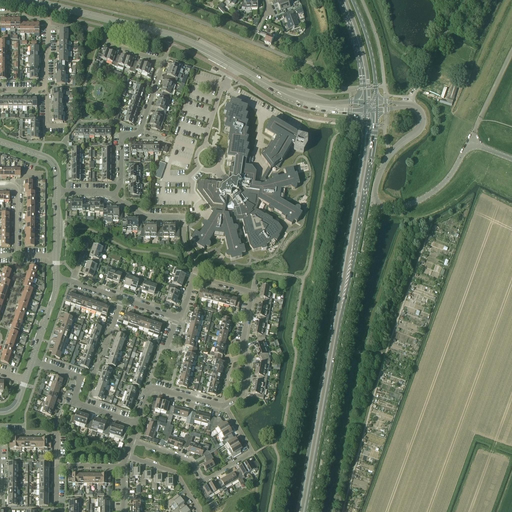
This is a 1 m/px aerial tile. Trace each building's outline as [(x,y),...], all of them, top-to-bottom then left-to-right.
[(251,9),(250,0),(242,0),(241,7),(245,8),(245,10),(251,9)] [(262,6),(259,0),(250,0),(251,9),(257,9),(257,8),(262,6)] [(290,7),(288,2),(291,1),(290,0),(285,0),(286,0),(278,3),(280,11),(290,7)] [(298,27),(295,20),(298,19),(296,14),(294,15),(292,11),(282,15),(284,19),(286,18),(288,24),(286,24),(288,30),(298,27)] [(270,45),(273,39),(267,36),(264,42),(270,45)] [(106,61),(110,52),(104,50),(103,52),(100,51),(97,60),(100,62),(101,59),(106,61)] [(114,67),(118,57),(115,56),(116,54),(110,52),(106,61),(112,63),(111,66),(114,67)] [(123,70),(124,67),(127,58),(121,56),(120,58),(118,57),(114,67),(123,70)] [(132,73),(135,63),(132,62),(133,60),(127,58),(124,67),(129,69),(129,72),(132,73)] [(141,73),(144,64),(139,62),(138,64),(135,63),(132,73),(135,74),(136,71),(141,73)] [(181,69),(182,66),(173,62),(172,65),(170,65),(168,70),(177,73),(179,68),(181,69)] [(150,79),(154,70),(149,68),(150,66),(144,64),(141,73),(147,75),(146,78),(150,79)] [(175,78),(177,73),(168,70),(167,76),(168,76),(167,79),(176,82),(178,79),(175,78)] [(175,85),(176,82),(167,79),(167,82),(165,81),(163,87),(171,89),(173,84),(175,85)] [(145,89),(144,88),(145,86),(137,83),(135,91),(143,94),(145,89)] [(174,90),(171,89),(163,87),(161,92),(163,93),(162,95),(171,98),(174,90)] [(170,102),(171,98),(162,95),(161,98),(159,98),(157,103),(166,106),(167,101),(170,102)] [(195,232),(190,239),(195,242),(194,244),(197,245),(204,250),(205,247),(206,248),(208,248),(209,248),(210,247),(211,245),(210,244),(209,242),(214,233),(224,235),(228,252),(226,253),(226,254),(226,255),(226,257),(228,258),(229,258),(230,257),(231,260),(239,258),(242,257),(241,254),(245,253),(243,246),(239,247),(239,246),(241,245),(240,241),(238,241),(236,232),(237,231),(238,230),(238,228),(237,227),(236,226),(234,226),(233,226),(231,219),(230,220),(228,214),(224,213),(225,212),(231,213),(233,212),(235,220),(243,220),(242,221),(244,228),(243,228),(245,237),(247,236),(249,247),(253,251),(261,249),(262,250),(267,249),(266,246),(274,240),(277,242),(279,237),(278,237),(282,230),(278,224),(272,221),(272,219),(265,215),(265,216),(257,211),(256,210),(259,200),(269,206),(268,207),(268,209),(268,210),(269,211),(271,212),(272,211),(274,210),(282,215),(281,216),(285,219),(286,217),(287,217),(285,221),(291,225),(294,221),(296,223),(298,220),(298,221),(302,213),(300,212),(300,211),(300,209),(300,208),(299,207),(297,206),(296,207),(295,208),(279,199),(281,190),(291,187),(292,189),(293,190),(295,190),(296,189),(297,187),(297,186),(297,185),(299,184),(297,176),(297,173),(294,174),(293,168),(285,171),(286,176),(285,176),(278,178),(277,176),(276,175),(275,175),(273,176),(272,178),(272,179),(273,180),(266,182),(265,178),(270,169),(275,166),(278,168),(291,146),(294,148),(294,150),(303,153),(304,149),(305,149),(308,138),(300,136),(298,135),(297,134),(271,119),(267,126),(268,127),(265,132),(273,137),(272,140),(270,142),(268,146),(266,150),(262,149),(261,157),(268,167),(258,184),(254,183),(256,173),(252,167),(245,166),(246,160),(247,160),(249,154),(249,153),(246,152),(249,146),(246,145),(248,138),(246,137),(248,130),(246,130),(248,123),(245,122),(248,115),(245,114),(247,107),(241,105),(241,103),(239,102),(231,100),(229,107),(226,106),(224,113),(226,114),(224,121),(226,122),(224,128),(230,130),(228,143),(229,143),(227,157),(232,158),(231,163),(230,168),(229,173),(230,173),(229,178),(228,179),(227,179),(226,179),(225,179),(222,181),(222,182),(222,183),(221,184),(216,184),(216,183),(211,182),(211,183),(198,181),(197,190),(205,202),(211,209),(211,208),(213,209),(212,212),(213,213),(207,223),(206,222),(205,222),(203,222),(202,223),(202,225),(202,226),(203,227),(200,233),(200,234),(200,235),(195,232)] [(168,107),(166,106),(157,103),(155,108),(157,109),(156,112),(165,115),(168,107)] [(136,115),(138,109),(129,106),(128,112),(136,115)] [(164,118),(165,115),(156,112),(155,115),(153,114),(152,119),(160,122),(162,117),(164,118)] [(132,125),(134,120),(126,117),(124,122),(132,125)] [(162,123),(160,122),(152,119),(150,125),(152,125),(151,128),(160,131),(161,128),(162,123)] [(84,136),(84,127),(78,127),(78,130),(75,130),(75,136),(84,136)] [(160,162),(154,177),(160,179),(166,164),(160,162)] [(141,173),(141,167),(140,167),(140,164),(133,164),(132,167),(129,167),(128,173),(141,173)] [(140,178),(141,173),(128,173),(128,178),(132,178),(132,181),(140,182),(140,178)] [(140,190),(140,185),(140,182),(132,181),(132,185),(128,185),(128,190),(140,190)] [(140,196),(140,190),(128,190),(128,196),(132,196),(132,199),(139,199),(139,196),(140,196)] [(77,209),(77,200),(71,200),(71,204),(68,204),(68,212),(71,212),(72,209),(77,209)] [(86,211),(86,204),(82,204),(83,200),(77,200),(77,209),(82,209),(82,211),(86,211)] [(94,210),(94,200),(89,200),(89,204),(86,204),(86,211),(89,211),(89,210),(94,210)] [(103,213),(103,204),(100,204),(100,200),(94,200),(94,210),(94,212),(100,212),(100,213),(103,213)] [(113,219),(113,208),(106,208),(106,211),(105,213),(103,213),(103,221),(107,221),(107,219),(112,219),(113,219)] [(122,221),(122,213),(119,213),(119,208),(113,208),(113,219),(112,219),(112,221),(118,221),(122,221)] [(132,231),(132,219),(126,219),(126,224),(122,224),(122,232),(126,232),(126,231),(132,231)] [(141,229),(141,224),(138,224),(138,219),(132,219),(132,231),(138,231),(138,232),(141,232),(141,229)] [(150,237),(150,224),(144,224),(144,229),(141,229),(141,232),(141,237),(144,237),(150,237)] [(159,238),(160,230),(156,230),(157,224),(150,224),(150,237),(156,237),(156,238),(159,238)] [(169,237),(169,224),(163,224),(163,230),(160,230),(159,238),(163,238),(163,237),(169,237)] [(178,238),(178,230),(175,230),(175,224),(169,224),(169,237),(175,237),(175,238),(178,238)] [(104,251),(106,246),(98,243),(97,246),(93,245),(91,251),(101,254),(102,251),(104,251)] [(100,258),(101,254),(91,251),(89,257),(93,258),(92,261),(100,264),(102,258),(100,258)] [(98,269),(100,264),(92,261),(91,263),(87,262),(85,268),(95,272),(96,268),(98,269)] [(36,274),(38,268),(30,265),(29,269),(27,268),(27,270),(36,274)] [(113,281),(116,272),(112,271),(113,269),(108,267),(105,275),(108,276),(107,279),(113,281)] [(11,274),(12,271),(4,268),(2,273),(12,277),(13,274),(11,274)] [(94,275),(95,272),(85,268),(83,275),(87,276),(86,278),(94,281),(96,276),(94,275)] [(186,275),(182,274),(183,271),(175,268),(173,274),(175,275),(174,278),(183,281),(186,275)] [(34,279),(36,274),(27,270),(26,273),(27,273),(26,276),(34,279)] [(123,281),(125,273),(120,271),(119,273),(116,272),(113,281),(119,284),(120,280),(123,281)] [(11,279),(12,277),(2,273),(1,279),(3,280),(3,279),(9,282),(9,281),(10,279),(11,279)] [(130,287),(133,278),(130,277),(131,274),(125,273),(123,281),(125,282),(124,285),(130,287)] [(140,287),(143,279),(138,277),(137,279),(133,278),(130,287),(136,290),(137,286),(140,287)] [(181,288),(183,281),(174,278),(173,282),(171,281),(169,286),(177,289),(178,286),(181,288)] [(10,285),(11,282),(9,281),(9,282),(3,279),(3,280),(1,285),(11,288),(11,286),(10,285)] [(148,293),(151,284),(147,283),(148,280),(143,279),(140,287),(143,288),(142,291),(148,293)] [(31,289),(32,284),(23,281),(22,283),(24,283),(22,286),(25,287),(31,289)] [(158,293),(161,285),(155,283),(154,285),(151,284),(148,293),(154,295),(155,292),(158,293)] [(271,294),(272,288),(274,288),(275,285),(267,283),(267,287),(262,286),(261,292),(271,294)] [(180,293),(176,292),(177,289),(169,286),(167,291),(169,292),(168,296),(177,299),(180,293)] [(207,301),(210,291),(205,290),(205,291),(204,291),(203,292),(200,291),(198,298),(201,299),(207,301)] [(29,300),(31,295),(22,292),(21,294),(22,294),(21,297),(29,300)] [(271,303),(273,294),(271,294),(261,292),(259,298),(264,299),(264,302),(271,303)] [(70,304),(73,295),(75,296),(75,294),(73,293),(72,295),(68,293),(65,302),(70,304)] [(218,303),(221,294),(216,293),(216,294),(215,294),(213,302),(218,303)] [(76,306),(78,297),(75,296),(73,295),(70,304),(76,306)] [(229,306),(232,297),(227,295),(227,297),(226,297),(224,305),(229,306)] [(81,307),(83,299),(85,299),(85,297),(83,296),(82,298),(78,297),(76,306),(81,307)] [(175,305),(177,299),(168,296),(167,299),(165,298),(162,305),(171,308),(172,304),(175,305)] [(238,308),(240,302),(237,301),(237,299),(236,299),(236,298),(232,297),(229,306),(235,308),(235,307),(238,308)] [(89,300),(85,299),(83,299),(81,307),(86,309),(89,300)] [(91,311),(94,302),(95,302),(96,300),(93,300),(92,302),(89,300),(86,309),(91,311)] [(26,310),(28,305),(18,302),(18,304),(19,305),(18,308),(26,310)] [(96,313),(99,304),(95,302),(94,302),(91,311),(96,313)] [(270,312),(271,303),(264,302),(263,305),(258,304),(257,310),(270,312)] [(101,314),(104,306),(105,306),(106,304),(103,303),(103,305),(99,304),(96,313),(101,314)] [(105,318),(109,307),(105,306),(104,306),(101,314),(100,317),(105,318)] [(204,317),(205,313),(196,310),(195,313),(194,313),(193,315),(192,314),(191,318),(200,321),(202,316),(204,317)] [(268,321),(270,312),(257,310),(256,316),(261,317),(261,320),(268,321)] [(22,320),(24,315),(15,312),(14,315),(15,315),(14,318),(22,320)] [(128,324),(131,315),(132,315),(133,313),(130,312),(130,314),(126,313),(123,322),(128,324)] [(72,324),(74,318),(65,315),(64,320),(63,321),(72,324)] [(136,317),(132,315),(131,315),(128,324),(127,327),(132,328),(136,317)] [(138,327),(141,318),(142,319),(143,317),(140,316),(140,318),(136,317),(132,328),(137,330),(138,327)] [(231,322),(230,322),(231,319),(221,316),(220,321),(223,321),(222,326),(231,329),(232,324),(231,324),(231,322)] [(143,329),(146,320),(142,319),(141,318),(138,327),(143,329)] [(70,329),(72,324),(63,321),(64,320),(62,319),(61,321),(63,322),(61,326),(70,329)] [(148,331),(151,322),(153,322),(153,320),(151,319),(150,321),(146,320),(143,329),(148,331)] [(266,330),(268,321),(261,320),(260,323),(255,322),(254,328),(264,330),(266,330)] [(19,331),(21,326),(11,322),(11,325),(12,325),(11,328),(19,331)] [(148,331),(148,333),(153,334),(154,332),(157,324),(153,322),(151,322),(148,331)] [(153,334),(153,335),(158,336),(159,334),(161,330),(163,331),(164,327),(162,326),(162,325),(157,324),(154,332),(153,334)] [(101,334),(103,328),(94,325),(92,331),(101,334)] [(60,330),(60,331),(68,334),(71,335),(73,330),(70,329),(61,326),(60,330)] [(265,339),(266,330),(264,330),(254,328),(253,334),(258,335),(257,340),(265,339)] [(58,329),(57,332),(59,332),(58,336),(67,339),(69,340),(71,335),(68,334),(60,331),(60,330),(58,329)] [(196,337),(198,332),(188,329),(187,334),(188,334),(188,335),(196,337)] [(18,336),(19,333),(11,330),(9,336),(19,339),(19,337),(18,336)] [(99,339),(101,334),(92,331),(90,336),(99,339)] [(228,340),(229,335),(228,335),(228,334),(220,332),(219,337),(228,340)] [(65,344),(67,339),(58,336),(57,340),(56,341),(65,344)] [(123,347),(124,341),(116,338),(114,344),(123,347)] [(63,349),(65,344),(56,341),(57,340),(55,339),(54,342),(56,342),(54,346),(63,349)] [(265,348),(263,342),(266,342),(265,339),(257,340),(259,344),(254,346),(256,352),(265,348)] [(193,349),(195,343),(185,340),(184,345),(185,345),(185,346),(190,348),(189,351),(196,352),(197,350),(193,349)] [(15,346),(16,343),(7,341),(6,346),(15,349),(16,347),(15,346)] [(153,352),(155,346),(146,343),(145,349),(153,352)] [(121,352),(123,347),(114,344),(112,349),(121,352)] [(14,351),(15,349),(6,346),(4,351),(12,354),(13,351),(14,351)] [(61,354),(63,349),(54,346),(53,350),(53,351),(61,354)] [(94,354),(95,349),(87,346),(85,351),(94,354)] [(224,355),(225,351),(216,348),(214,353),(211,353),(210,356),(214,357),(222,359),(223,355),(224,355)] [(270,361),(265,348),(256,352),(258,357),(261,356),(262,358),(263,358),(262,361),(270,363),(270,361)] [(60,360),(61,354),(53,351),(53,350),(51,349),(50,352),(52,353),(51,357),(60,360)] [(151,357),(153,352),(145,349),(143,354),(151,357)] [(11,357),(12,354),(4,351),(2,356),(12,359),(12,357),(11,357)] [(92,359),(94,354),(85,351),(83,356),(92,359)] [(194,361),(195,356),(195,355),(196,352),(189,351),(189,354),(187,353),(187,355),(185,354),(184,359),(194,361)] [(117,362),(119,357),(111,354),(109,359),(117,362)] [(11,361),(12,359),(2,356),(0,361),(8,364),(10,361),(11,361)] [(90,364),(92,359),(83,356),(82,361),(90,364)] [(225,363),(221,362),(222,359),(214,357),(213,360),(216,361),(215,366),(225,369),(226,365),(224,364),(225,363)] [(115,367),(117,362),(109,359),(107,364),(115,367)] [(148,367),(150,362),(141,359),(139,364),(148,367)] [(88,369),(90,364),(82,361),(80,366),(88,369)] [(266,371),(267,365),(269,366),(270,363),(262,361),(262,364),(257,363),(256,369),(268,372),(268,371),(266,371)] [(110,375),(112,370),(104,367),(102,372),(110,375)] [(144,377),(146,372),(137,369),(136,374),(144,377)] [(266,381),(268,372),(256,369),(255,376),(260,376),(259,379),(266,381)] [(109,380),(110,375),(102,372),(100,377),(109,380)] [(222,380),(223,376),(221,375),(222,374),(213,372),(212,377),(222,380)] [(142,382),(144,377),(136,374),(134,379),(142,382)] [(61,385),(63,380),(63,378),(60,377),(59,379),(54,377),(53,382),(61,385)] [(107,385),(109,380),(100,377),(98,383),(107,385)] [(141,387),(142,382),(134,379),(132,384),(141,387)] [(265,390),(266,381),(259,379),(259,382),(254,381),(252,388),(265,390)] [(187,389),(188,383),(179,381),(177,385),(179,385),(179,387),(187,389)] [(60,389),(61,385),(53,382),(51,388),(59,391),(59,392),(61,393),(62,390),(60,389)] [(135,395),(137,390),(128,387),(127,392),(135,395)] [(59,392),(59,391),(51,388),(49,393),(58,396),(59,392)] [(263,399),(265,390),(252,388),(251,394),(256,395),(256,398),(263,399)] [(133,400),(135,395),(127,392),(125,397),(133,400)] [(56,400),(58,396),(49,393),(47,398),(56,401),(56,402),(58,403),(58,400),(56,400)] [(101,401),(103,395),(95,393),(93,398),(101,401)] [(54,406),(56,402),(56,401),(47,398),(46,403),(54,406)] [(160,412),(163,402),(157,400),(156,403),(153,402),(150,411),(154,412),(155,410),(160,412)] [(132,405),(123,403),(122,402),(120,407),(130,411),(132,405)] [(168,420),(171,407),(168,406),(169,403),(163,402),(160,412),(166,413),(166,415),(169,416),(168,420)] [(53,410),(54,406),(46,403),(44,408),(53,411),(52,412),(54,413),(55,410),(53,410)] [(180,418),(182,408),(175,406),(174,408),(171,407),(168,420),(171,421),(173,416),(180,418)] [(51,416),(52,412),(53,411),(44,408),(42,414),(51,416)] [(189,425),(192,412),(189,412),(189,410),(182,408),(180,418),(187,419),(185,424),(189,425)] [(201,423),(203,414),(196,412),(196,413),(192,412),(189,425),(193,426),(194,421),(201,423)] [(80,424),(83,415),(77,413),(75,417),(72,416),(70,423),(74,425),(75,424),(75,423),(80,424)] [(203,414),(201,423),(208,425),(206,431),(206,434),(209,435),(210,432),(210,431),(214,418),(210,417),(211,416),(203,414)] [(90,422),(87,421),(89,416),(83,415),(80,424),(85,426),(85,428),(87,429),(90,422)] [(229,428),(226,422),(223,424),(220,418),(217,417),(216,419),(214,418),(210,431),(212,431),(217,428),(220,433),(229,428)] [(90,422),(87,429),(91,430),(96,432),(97,430),(100,420),(95,419),(93,423),(90,422)] [(149,422),(147,429),(156,432),(158,426),(163,427),(165,428),(166,424),(164,424),(152,419),(151,423),(149,422)] [(105,435),(108,428),(105,427),(106,423),(100,420),(97,430),(103,432),(102,434),(105,435)] [(114,438),(118,427),(112,424),(111,429),(108,428),(105,435),(108,436),(109,434),(114,436),(114,438)] [(123,441),(125,434),(122,433),(124,428),(118,427),(114,438),(123,441)] [(233,436),(231,434),(232,433),(229,428),(220,433),(224,438),(221,439),(223,442),(233,436)] [(153,439),(156,432),(147,429),(144,437),(146,437),(145,441),(157,445),(158,441),(153,439)] [(174,447),(177,438),(170,436),(172,431),(168,430),(164,442),(167,443),(167,445),(174,447)] [(185,449),(189,437),(186,436),(184,441),(177,438),(174,447),(181,450),(182,448),(185,449)] [(239,444),(235,438),(234,439),(233,436),(223,442),(225,445),(227,444),(230,449),(239,444)] [(195,454),(198,445),(191,443),(193,438),(189,437),(185,449),(188,451),(188,452),(195,454)] [(19,450),(19,439),(13,439),(13,441),(9,441),(9,448),(13,448),(16,448),(16,450),(19,450)] [(47,439),(42,439),(41,451),(47,451),(47,448),(51,448),(51,441),(47,441),(47,439)] [(241,453),(239,451),(242,449),(239,444),(230,449),(233,454),(231,455),(232,458),(241,453)] [(208,452),(210,446),(206,445),(205,448),(198,445),(195,454),(202,457),(203,456),(204,456),(205,458),(211,455),(209,452),(208,452)] [(215,466),(211,461),(213,459),(211,455),(205,458),(204,462),(205,464),(203,466),(206,471),(215,466)] [(256,461),(253,462),(251,464),(249,461),(244,464),(249,473),(254,470),(255,472),(258,471),(257,468),(259,467),(256,461)] [(244,476),(249,473),(244,464),(238,468),(240,470),(237,472),(244,483),(242,480),(245,478),(244,476)] [(141,477),(141,472),(141,468),(130,468),(130,483),(135,483),(135,477),(141,477)] [(152,480),(152,475),(152,472),(141,472),(141,477),(141,486),(146,486),(146,480),(152,480)] [(244,483),(237,472),(234,473),(233,472),(227,476),(232,484),(238,481),(241,485),(244,483)] [(78,486),(78,475),(72,475),(72,477),(68,477),(68,484),(72,484),(75,484),(75,486),(78,486)] [(110,484),(110,477),(107,477),(107,475),(101,475),(101,486),(103,486),(103,484),(107,484),(110,484)] [(163,484),(163,479),(163,475),(152,475),(152,480),(151,490),(157,490),(157,484),(163,484)] [(226,488),(232,484),(227,476),(221,480),(221,481),(218,483),(225,494),(228,492),(226,488)] [(174,487),(174,479),(163,479),(163,484),(162,493),(168,493),(168,487),(174,487)] [(225,494),(218,483),(216,484),(214,482),(209,485),(214,494),(219,491),(220,493),(223,491),(225,494)] [(214,494),(209,485),(203,488),(205,491),(202,492),(207,500),(210,499),(209,497),(214,494)] [(178,494),(167,503),(170,507),(172,505),(175,510),(178,508),(184,504),(185,504),(178,494)] [(140,504),(140,500),(140,497),(133,497),(133,500),(131,500),(131,506),(142,506),(142,504),(140,504)] [(78,508),(78,502),(80,502),(80,499),(71,499),(71,502),(69,502),(69,508),(78,508)] [(107,499),(99,499),(98,499),(98,508),(100,508),(109,508),(109,502),(107,502),(107,499)]
